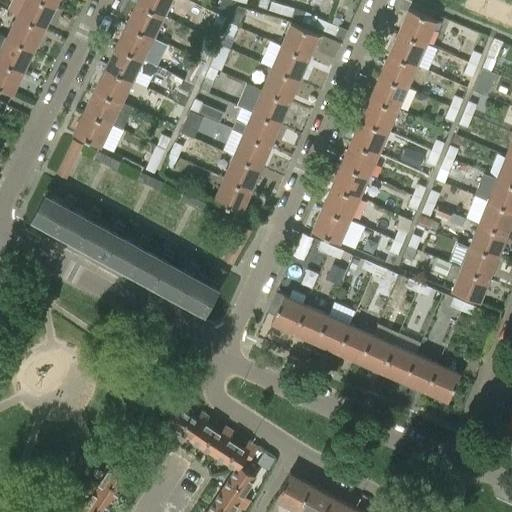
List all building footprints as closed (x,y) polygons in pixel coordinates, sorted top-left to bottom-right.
[(45,28),(56,6),(42,0),(25,0),(18,15),(45,28)] [(136,0),(136,1),(164,14),(170,0),(136,0)] [(258,0),(257,6),(280,13),(283,4),(272,0),(271,0),(258,0)] [(136,1),(126,23),(153,36),(164,14),(136,1)] [(283,4),(280,13),(292,17),(295,7),(283,4)] [(408,8),(398,30),(426,42),(432,27),(438,30),(442,22),(408,8)] [(234,11),(229,22),(238,26),(243,15),(234,11)] [(212,24),(221,28),(226,17),(217,13),(212,24)] [(35,49),(45,28),(18,15),(8,36),(35,49)] [(316,27),(324,31),(328,21),(316,17),(314,22),(316,27)] [(328,21),(324,31),(335,35),(339,26),(328,21)] [(238,26),(229,22),(224,33),(233,37),(238,26)] [(291,22),(281,45),(309,56),(319,34),(291,22)] [(126,23),(116,44),(143,58),(153,36),(126,23)] [(347,29),(339,26),(335,35),(344,38),(347,29)] [(398,30),(388,52),(416,65),(426,42),(398,30)] [(0,59),(24,71),(35,49),(8,36),(0,51),(0,59)] [(481,68),(490,71),(495,60),(502,41),(503,41),(494,37),(494,38),(486,56),(481,68)] [(116,44),(105,66),(133,79),(143,58),(116,44)] [(214,54),(210,64),(218,68),(229,47),(220,44),(215,54),(214,54)] [(299,78),(309,56),(281,45),(272,66),(299,78)] [(201,46),(196,57),(205,61),(210,50),(201,46)] [(467,61),(476,65),(481,54),(472,50),(467,61)] [(388,52),(379,74),(407,87),(416,65),(388,52)] [(195,83),(205,61),(196,57),(194,56),(184,78),(195,83)] [(0,86),(14,93),(24,71),(0,59),(0,86)] [(290,100),(299,78),(272,66),(258,61),(249,82),(262,88),(290,100)] [(471,76),(476,65),(467,61),(463,72),(471,76)] [(218,68),(210,64),(204,77),(213,80),(218,68)] [(105,66),(95,88),(122,101),(133,79),(105,66)] [(495,73),(490,71),(481,68),(472,89),(486,95),(495,73)] [(379,74),(369,96),(397,109),(407,87),(379,74)] [(95,88),(84,109),(112,123),(122,101),(95,88)] [(280,122),(290,100),(262,88),(253,110),(280,122)] [(181,90),(176,101),(185,105),(190,94),(181,90)] [(453,94),(449,106),(458,109),(463,98),(453,94)] [(369,96),(360,119),(388,131),(397,109),(369,96)] [(189,109),(202,115),(219,122),(224,112),(194,98),(189,109)] [(467,100),(462,111),(471,115),(476,104),(467,100)] [(180,116),(185,105),(176,101),(171,112),(180,116)] [(453,121),(458,109),(449,106),(444,117),(453,121)] [(73,132),(101,145),(112,123),(84,109),(73,132)] [(202,115),(189,109),(184,120),(178,132),(179,133),(192,138),(202,115)] [(271,144),(280,122),(253,110),(243,132),(271,144)] [(471,115),(462,111),(458,123),(467,126),(471,115)] [(360,119),(350,141),(378,153),(388,131),(360,119)] [(261,166),(271,144),(243,132),(234,154),(261,166)] [(156,144),(165,149),(170,137),(161,133),(156,144)] [(463,138),(455,134),(452,142),(460,145),(463,138)] [(435,138),(430,150),(439,154),(444,142),(435,138)] [(72,139),(56,172),(66,177),(83,144),(72,139)] [(182,145),(175,142),(174,141),(169,152),(177,156),(182,145)] [(350,141),(341,163),(369,175),(378,153),(350,141)] [(159,160),(165,149),(156,144),(151,156),(159,160)] [(449,144),(444,156),(453,159),(458,148),(449,144)] [(406,147),(401,158),(419,166),(424,154),(406,147)] [(435,165),(439,154),(430,150),(426,161),(435,165)] [(105,163),(109,156),(98,151),(94,158),(105,163)] [(172,167),(177,156),(169,152),(164,163),(172,167)] [(252,188),(261,166),(234,154),(224,176),(252,188)] [(511,183),(511,157),(505,155),(496,177),(511,183)] [(120,161),(109,156),(105,163),(117,168),(120,161)] [(453,159),(444,156),(439,167),(448,170),(453,159)] [(341,163),(331,185),(371,202),(372,202),(381,180),(369,175),(341,163)] [(149,184),(152,177),(141,171),(138,179),(149,184)] [(242,210),(252,188),(224,176),(214,198),(242,210)] [(163,182),(152,177),(149,184),(160,189),(163,182)] [(511,209),(511,183),(496,177),(488,199),(511,209)] [(416,183),(412,194),(421,198),(425,187),(416,183)] [(331,185),(322,207),(349,219),(350,216),(362,221),(371,202),(331,185)] [(430,189),(426,200),(434,203),(439,192),(430,189)] [(191,204),(195,197),(184,192),(180,199),(191,204)] [(32,217),(58,231),(71,207),(72,207),(75,202),(66,198),(64,203),(46,193),(32,217)] [(416,209),(421,198),(412,194),(407,206),(416,209)] [(205,202),(195,197),(191,204),(202,209),(205,202)] [(506,233),(511,218),(511,209),(488,199),(479,222),(506,233)] [(434,203),(426,200),(421,211),(430,215),(434,203)] [(448,220),(450,216),(452,210),(438,205),(434,215),(448,220)] [(58,231),(82,245),(95,220),(96,221),(99,216),(90,211),(87,216),(72,207),(71,207),(58,231)] [(312,229),(340,241),(349,219),(322,207),(312,229)] [(233,215),(222,210),(218,217),(229,223),(233,215)] [(448,220),(460,225),(461,223),(464,215),(452,210),(450,216),(448,220)] [(434,219),(421,214),(417,223),(430,228),(434,219)] [(82,245),(106,258),(120,233),(120,234),(123,229),(116,225),(113,230),(96,221),(95,220),(82,245)] [(498,255),(506,233),(479,222),(470,244),(498,255)] [(242,224),(223,259),(232,263),(251,229),(242,224)] [(398,227),(393,238),(402,242),(407,231),(398,227)] [(136,242),(120,234),(120,233),(106,258),(131,272),(144,247),(145,247),(148,242),(139,238),(136,242)] [(412,234),(407,245),(415,248),(420,237),(412,234)] [(398,254),(402,242),(393,238),(388,250),(398,254)] [(317,248),(329,253),(333,245),(321,240),(317,248)] [(489,277),(498,255),(470,244),(461,266),(489,277)] [(344,250),(333,245),(329,253),(340,259),(344,250)] [(411,259),(415,248),(407,245),(402,256),(411,259)] [(131,272),(155,285),(169,260),(168,260),(171,255),(164,252),(161,257),(145,247),(144,247),(131,272)] [(352,257),(349,266),(354,268),(358,259),(352,257)] [(361,267),(372,272),(376,263),(365,259),(361,267)] [(155,285),(179,299),(193,274),(194,274),(197,269),(189,265),(186,270),(169,260),(155,285)] [(387,268),(376,263),(372,272),(383,277),(387,268)] [(338,283),(344,269),(331,264),(325,278),(338,283)] [(228,270),(219,266),(210,283),(194,274),(193,274),(179,299),(204,313),(228,270)] [(480,300),(489,277),(461,266),(457,278),(452,289),(480,300)] [(417,291),(420,282),(409,277),(405,286),(417,291)] [(431,287),(420,282),(417,291),(428,295),(431,287)] [(271,321),(294,331),(306,304),(283,294),(271,321)] [(460,310),(464,301),(453,296),(449,305),(460,310)] [(476,306),(464,301),(460,310),(472,314),(476,306)] [(328,314),(306,304),(294,331),(316,341),(328,314)] [(352,324),(350,323),(338,351),(360,360),(372,333),(371,333),(379,314),(359,306),(352,324)] [(316,341),(338,351),(350,323),(328,314),(316,341)] [(360,360),(382,370),(394,343),(372,333),(360,360)] [(416,353),(394,343),(382,370),(404,380),(416,353)] [(404,380),(426,389),(438,362),(416,353),(404,380)] [(460,372),(438,362),(426,389),(448,400),(460,372)] [(177,404),(167,420),(190,435),(201,419),(205,422),(209,414),(201,409),(197,417),(177,404)] [(201,419),(190,435),(213,451),(224,435),(228,438),(233,431),(224,425),(220,432),(205,422),(201,419)] [(224,435),(213,451),(237,466),(239,463),(244,456),(248,459),(256,446),(248,441),(243,448),(228,438),(224,435)] [(273,459),(264,453),(258,462),(267,468),(273,459)] [(87,486),(94,491),(97,487),(114,498),(130,474),(112,463),(100,483),(93,478),(87,486)] [(237,466),(223,487),(238,497),(240,498),(237,502),(244,506),(249,498),(243,494),(256,474),(254,473),(239,463),(237,466)] [(290,471),(276,497),(297,509),(312,483),(290,471)] [(312,483),(297,509),(303,511),(323,511),(333,494),(312,483)] [(105,511),(114,498),(97,487),(94,491),(84,507),(77,502),(72,510),(74,511),(105,511)] [(223,487),(208,510),(210,511),(230,511),(237,502),(240,498),(238,497),(223,487)] [(333,494),(323,511),(350,511),(354,506),(333,494)]
